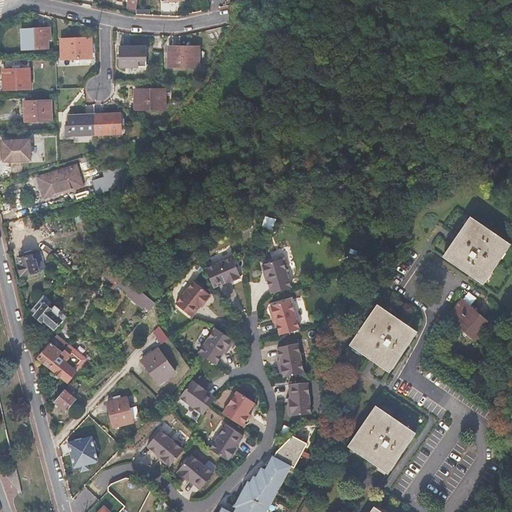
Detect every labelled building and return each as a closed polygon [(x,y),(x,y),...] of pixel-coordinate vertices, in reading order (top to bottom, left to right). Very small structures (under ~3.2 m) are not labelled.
[(321,39),(324,29),(290,21),(289,25),(283,24),(282,30),(321,39)] [(48,34),(48,28),(22,29),(23,49),(48,48),(48,40),(49,39),(49,34),(48,34)] [(91,44),(91,37),(62,39),(62,59),(91,58),(92,50),(93,50),(93,44),(91,44)] [(148,66),(147,46),(122,47),(122,52),(120,52),(120,59),(122,59),(122,67),(148,66)] [(200,67),(200,47),(171,46),(171,52),(169,52),(169,58),(171,58),(171,67),(200,67)] [(30,88),(30,68),(3,69),(3,75),(2,75),(3,81),(4,81),(4,89),(30,88)] [(166,109),(166,89),(137,89),(137,95),(135,95),(135,100),(136,100),(136,109),(166,109)] [(52,119),(51,100),(25,100),(25,107),(24,107),(24,113),(26,113),(26,121),(52,119)] [(93,114),(94,134),(119,133),(119,125),(121,125),(120,119),(119,119),(118,113),(93,114)] [(68,135),(94,134),(93,114),(68,116),(68,122),(66,122),(66,127),(68,129),(68,135)] [(30,159),(29,140),(3,141),(3,146),(2,146),(2,152),(3,152),(4,160),(30,159)] [(75,165),(38,177),(44,196),(81,184),(75,165)] [(122,169),(101,170),(103,176),(106,175),(111,189),(113,188),(126,172),(122,169)] [(103,176),(92,180),(96,194),(108,190),(111,189),(106,175),(103,176)] [(261,230),(273,232),(275,218),(264,216),(261,230)] [(511,244),(474,218),(446,258),(484,286),(511,246),(511,244)] [(43,269),(39,252),(19,257),(21,262),(19,263),(22,275),(43,269)] [(63,261),(53,253),(49,258),(60,266),(63,261)] [(239,275),(231,256),(204,268),(212,287),(229,280),(232,281),(238,278),(238,275),(239,275)] [(289,287),(281,257),(261,263),(270,292),(289,287)] [(118,283),(124,276),(109,265),(104,271),(118,283)] [(129,293),(135,286),(124,276),(118,283),(117,284),(129,293)] [(208,294),(192,281),(174,303),(191,316),(202,302),(205,302),(209,296),(208,294)] [(463,296),(451,312),(476,334),(489,319),(463,296)] [(42,299),(33,308),(37,312),(35,314),(42,321),(44,319),(53,328),(54,327),(56,329),(67,316),(55,305),(52,308),(42,299)] [(278,333),(298,328),(289,299),(270,304),(268,308),(270,314),(273,316),(278,333)] [(392,376),(420,335),(380,308),(352,349),(392,376)] [(160,327),(152,332),(162,345),(169,339),(160,327)] [(214,327),(198,352),(215,363),(225,348),(229,347),(232,342),(231,338),(214,327)] [(67,344),(56,335),(38,357),(49,366),(67,344)] [(296,342),(276,346),(280,364),(278,367),(279,373),(282,376),(303,371),(296,342)] [(67,344),(49,366),(67,381),(75,371),(75,370),(85,358),(68,344),(67,344)] [(176,373),(159,349),(154,352),(153,351),(148,354),(149,355),(142,360),(159,384),(176,373)] [(191,380),(179,396),(203,413),(215,396),(200,386),(199,383),(194,379),(191,380)] [(291,413),(311,411),(308,382),(288,384),(290,402),(288,404),(289,411),(291,413)] [(70,383),(55,399),(68,409),(77,398),(72,394),(76,388),(71,384),(70,383)] [(254,401),(236,390),(222,411),(243,425),(251,414),(247,411),(254,401)] [(133,421),(127,397),(121,399),(121,397),(115,398),(115,400),(108,402),(114,426),(133,421)] [(417,438),(377,411),(353,447),(392,474),(417,438)] [(243,434),(225,423),(210,447),(227,458),(230,458),(234,452),(233,449),(243,434)] [(147,445),(170,464),(184,448),(182,447),(182,446),(182,443),(177,439),(174,439),(173,439),(160,429),(147,445)] [(296,468),(309,444),(309,443),(308,440),(303,437),(300,437),(300,438),(295,435),(280,451),(277,456),(275,455),(273,459),(272,459),(271,459),(271,460),(270,461),(269,461),(269,462),(268,463),(268,464),(267,464),(267,465),(266,465),(266,466),(266,467),(265,467),(264,466),(259,476),(256,474),(253,481),(251,480),(236,505),(239,506),(235,511),(225,506),(221,511),(267,511),(293,466),(296,468)] [(94,462),(88,437),(82,439),(81,437),(75,438),(76,440),(68,442),(74,466),(94,462)] [(213,472),(191,453),(178,469),(178,472),(183,476),(186,476),(200,487),(213,472)] [(12,481),(22,493),(18,476),(12,481)]
